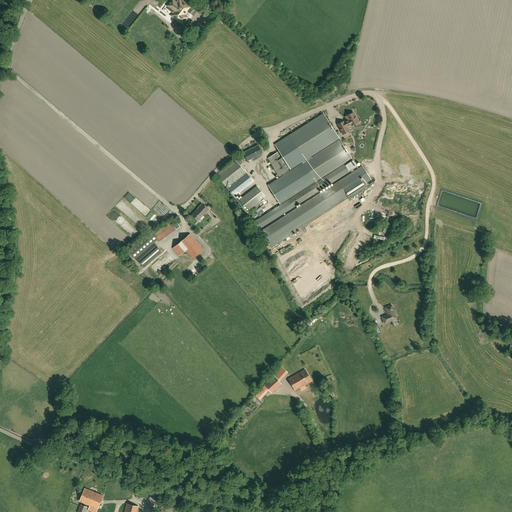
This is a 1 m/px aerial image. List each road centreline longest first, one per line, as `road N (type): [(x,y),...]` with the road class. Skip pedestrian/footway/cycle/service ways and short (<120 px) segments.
road 1 (track): [(369,281),(424,245),(432,171),(380,93),(271,128)]
road 2 (unclassified): [(271,128),(174,209),(4,68)]
road 3 (track): [(511,423),(473,408),(328,453),(289,481),(271,511)]
road 4 (unclassified): [(242,511),(150,493),(0,429)]
road 5 (unclassified): [(0,342),(15,254),(0,166)]
road 6 (track): [(359,211),(380,184),(383,117),(372,93)]
